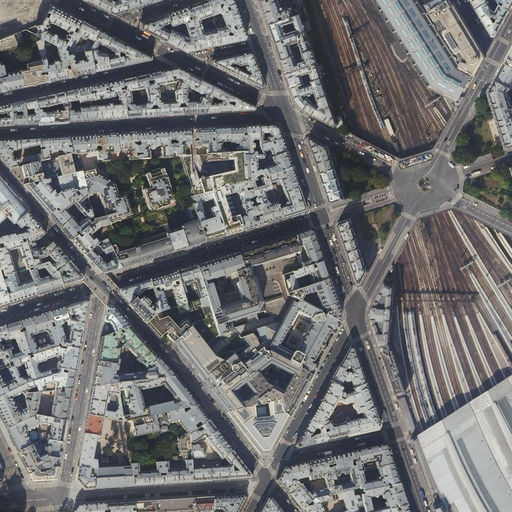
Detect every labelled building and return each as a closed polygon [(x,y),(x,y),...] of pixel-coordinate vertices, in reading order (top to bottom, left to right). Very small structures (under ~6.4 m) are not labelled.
[(99,0),(97,6),(101,8),(108,12),(113,1),(111,0),(99,0)] [(117,0),(113,1),(108,12),(110,13),(114,15),(121,13),(128,10),(124,0),(117,0)] [(151,3),(149,0),(124,0),(128,10),(138,7),(151,3)] [(204,0),(198,2),(187,6),(194,27),(201,25),(200,20),(201,18),(212,15),(207,0),(204,0)] [(207,0),(212,15),(218,12),(222,14),(225,24),(224,27),(216,28),(220,44),(227,43),(235,41),(244,39),(246,36),(245,31),(239,14),(233,0),(207,0)] [(303,0),(280,0),(281,1),(283,0),(294,0),(297,8),(291,9),(290,7),(284,10),(283,8),(281,9),(277,0),(264,0),(261,1),(264,12),(269,25),(307,12),(303,0)] [(461,67),(426,14),(426,13),(428,12),(420,0),(372,0),(401,44),(411,60),(428,87),(437,91),(441,94),(445,96),(456,102),(456,103),(459,104),(468,88),(475,75),(461,67)] [(431,0),(424,4),(428,12),(441,4),(440,3),(441,1),(442,0),(443,3),(448,0),(431,0)] [(450,0),(448,0),(443,3),(441,4),(428,12),(426,13),(426,14),(461,67),(475,75),(483,59),(484,57),(484,56),(484,53),(483,52),(454,4),(453,4),(450,0)] [(469,0),(475,10),(490,1),(489,0),(488,0),(487,0),(469,0)] [(497,1),(496,0),(491,0),(490,1),(475,10),(481,19),(492,37),(496,37),(503,23),(510,10),(502,7),(500,5),(499,4),(495,11),(492,10),(492,9),(494,8),(492,4),(497,1)] [(511,0),(496,0),(497,1),(499,4),(500,5),(501,2),(504,4),(502,7),(510,10),(511,6),(511,0)] [(41,23),(25,29),(40,37),(44,39),(56,45),(66,50),(81,20),(64,11),(51,4),(41,23)] [(176,10),(167,13),(170,22),(171,25),(171,27),(175,28),(174,25),(178,24),(178,25),(179,24),(179,23),(182,22),(183,23),(184,23),(186,29),(194,30),(194,27),(187,6),(176,10)] [(272,33),(275,43),(313,29),(307,12),(269,25),(272,33)] [(162,25),(170,22),(167,13),(152,18),(140,22),(140,28),(151,34),(165,41),(170,31),(161,27),(162,25)] [(81,20),(66,50),(67,54),(73,53),(83,51),(89,49),(90,49),(100,29),(90,24),(81,20)] [(203,30),(201,25),(194,27),(194,30),(199,49),(209,47),(220,44),(216,28),(204,31),(203,30)] [(177,28),(175,28),(171,27),(171,29),(170,31),(165,41),(174,45),(180,48),(186,52),(191,50),(199,49),(194,30),(186,29),(188,36),(187,37),(178,32),(180,28),(177,28)] [(105,32),(100,29),(90,49),(95,49),(99,42),(100,42),(100,43),(100,44),(101,44),(102,45),(103,44),(105,45),(103,51),(105,51),(112,36),(105,32)] [(20,32),(0,39),(0,49),(7,48),(6,46),(18,44),(18,43),(22,42),(21,36),(20,32)] [(307,32),(275,43),(277,50),(281,60),(294,56),(290,45),(298,42),(302,53),(313,49),(307,32)] [(119,39),(112,36),(105,51),(118,53),(119,50),(122,52),(127,43),(119,39)] [(45,44),(44,39),(40,37),(37,42),(40,54),(41,60),(46,81),(58,79),(72,76),(70,67),(67,68),(66,64),(69,63),(67,54),(66,50),(56,45),(60,59),(57,60),(55,60),(54,61),(54,59),(52,60),(51,56),(46,57),(45,53),(46,53),(44,45),(45,44)] [(137,48),(127,43),(122,52),(126,54),(126,55),(122,56),(124,65),(133,63),(151,59),(151,55),(148,53),(144,51),(137,48)] [(411,60),(401,44),(395,48),(405,64),(407,62),(411,60)] [(511,45),(509,51),(503,62),(508,64),(509,62),(511,63),(511,45)] [(89,49),(83,51),(84,56),(85,56),(86,58),(85,60),(82,60),(82,59),(78,60),(78,61),(76,61),(74,61),(74,58),(73,53),(67,54),(69,63),(70,67),(72,76),(82,74),(94,71),(90,49),(89,49)] [(97,50),(95,49),(90,49),(94,71),(100,70),(109,68),(105,51),(103,51),(100,50),(100,52),(101,52),(101,53),(97,53),(97,50)] [(318,63),(313,49),(302,53),(305,61),(296,64),(294,56),(281,60),(283,66),(286,74),(318,63)] [(121,53),(118,53),(105,51),(109,68),(116,66),(124,65),(122,56),(121,53)] [(234,65),(235,66),(239,67),(245,66),(246,67),(245,67),(245,68),(244,68),(246,72),(246,73),(247,73),(248,73),(248,75),(239,70),(234,68),(231,74),(245,81),(261,89),(264,87),(257,69),(253,55),(249,53),(240,55),(232,57),(234,65)] [(231,66),(234,65),(232,57),(223,59),(213,61),(212,65),(222,70),(231,74),(234,68),(231,67),(231,66)] [(20,70),(23,86),(37,83),(46,81),(41,60),(38,61),(38,62),(27,65),(27,68),(20,70)] [(495,76),(494,79),(510,88),(511,89),(511,66),(508,64),(503,62),(498,71),(495,76)] [(323,77),(318,63),(286,74),(288,81),(290,88),(305,83),(309,82),(307,80),(303,81),(302,75),(310,73),(312,81),(323,77)] [(0,91),(9,89),(23,86),(20,70),(5,73),(5,72),(3,72),(1,64),(0,64),(0,91)] [(171,70),(162,72),(165,85),(167,94),(175,93),(180,91),(189,74),(181,70),(178,69),(171,70)] [(155,73),(149,75),(153,96),(159,95),(157,87),(165,85),(162,72),(155,73)] [(194,77),(189,74),(180,91),(186,92),(191,93),(194,94),(201,80),(194,77)] [(142,76),(135,78),(137,91),(145,89),(147,97),(153,96),(149,75),(142,76)] [(329,95),(323,77),(312,81),(311,81),(312,84),(306,86),(305,83),(290,88),(293,95),(295,101),(303,111),(311,101),(308,97),(305,98),(304,96),(315,93),(317,99),(329,95)] [(127,79),(121,81),(125,100),(131,99),(130,93),(137,91),(135,78),(127,79)] [(510,88),(494,79),(490,87),(487,92),(505,150),(511,147),(511,103),(511,104),(508,92),(510,88)] [(207,83),(201,80),(194,94),(194,96),(206,101),(213,86),(207,83)] [(114,82),(106,84),(109,99),(115,97),(115,96),(115,95),(117,94),(119,101),(120,101),(125,100),(121,81),(114,82)] [(100,85),(91,87),(94,101),(95,102),(100,100),(99,97),(101,97),(102,99),(103,100),(109,99),(106,84),(100,85)] [(218,89),(213,86),(206,101),(211,101),(212,98),(214,98),(214,99),(217,100),(222,91),(218,89)] [(84,89),(77,90),(79,101),(80,104),(89,102),(90,102),(94,101),(91,87),(84,89)] [(70,92),(63,93),(67,108),(70,108),(69,103),(79,101),(77,90),(70,92)] [(182,116),(180,91),(175,93),(175,103),(167,104),(168,116),(175,116),(182,116)] [(186,92),(180,91),(182,116),(189,115),(195,115),(195,103),(194,102),(194,96),(194,94),(191,93),(192,102),(187,102),(186,92)] [(228,94),(222,91),(217,100),(221,102),(220,104),(217,105),(218,113),(225,113),(231,113),(231,105),(235,97),(228,94)] [(55,95),(50,96),(52,107),(57,106),(57,107),(61,106),(60,105),(62,104),(63,109),(67,108),(63,93),(55,95)] [(168,116),(167,104),(159,104),(159,95),(153,96),(153,106),(155,106),(156,110),(157,111),(154,111),(154,117),(161,117),(168,116)] [(317,99),(319,104),(318,106),(311,101),(303,111),(326,123),(340,130),(342,127),(339,119),(337,119),(329,95),(317,99)] [(43,97),(35,99),(38,112),(42,111),(41,109),(52,107),(50,96),(43,97)] [(153,106),(153,96),(147,97),(147,101),(146,101),(145,102),(145,105),(139,105),(140,118),(147,118),(154,117),(154,111),(153,106)] [(207,114),(206,101),(194,96),(194,102),(198,102),(197,103),(195,103),(195,115),(200,114),(207,114)] [(245,102),(235,97),(231,105),(231,113),(241,112),(254,111),(256,107),(245,102)] [(30,100),(23,102),(25,113),(26,116),(29,116),(28,110),(32,110),(32,111),(34,111),(34,112),(38,112),(35,99),(30,100)] [(131,99),(125,100),(126,119),(132,119),(140,118),(139,105),(131,106),(131,99)] [(126,119),(125,100),(120,101),(120,104),(119,105),(112,106),(112,104),(111,104),(109,104),(108,105),(108,106),(95,107),(96,121),(111,120),(126,119)] [(211,101),(206,101),(207,114),(211,114),(218,113),(217,105),(217,101),(211,101)] [(17,103),(9,104),(12,115),(15,115),(16,113),(19,113),(21,112),(22,114),(25,113),(23,102),(17,103)] [(4,106),(0,106),(0,115),(7,114),(7,115),(7,116),(7,117),(8,118),(0,118),(0,126),(5,127),(12,126),(12,115),(9,104),(4,106)] [(80,109),(80,111),(81,122),(89,122),(96,121),(95,107),(89,107),(88,108),(80,109)] [(67,123),(67,108),(63,109),(63,112),(53,113),(53,124),(60,123),(67,123)] [(70,108),(67,108),(67,123),(74,123),(81,122),(80,111),(70,112),(70,108)] [(42,111),(38,112),(39,125),(46,124),(53,124),(53,113),(42,114),(42,111)] [(26,116),(25,113),(22,114),(21,112),(19,113),(20,116),(16,117),(15,116),(15,115),(12,115),(12,126),(19,126),(26,125),(26,116)] [(39,125),(38,112),(34,112),(34,115),(29,116),(26,116),(26,125),(32,125),(39,125)] [(281,139),(278,129),(273,125),(258,126),(258,141),(259,146),(281,139)] [(251,126),(245,127),(246,152),(249,183),(254,181),(260,179),(267,177),(264,169),(265,169),(265,168),(264,164),(263,161),(261,154),(259,154),(259,155),(255,155),(255,154),(255,152),(253,150),(254,149),(254,145),(253,144),(252,144),(252,142),(254,141),(258,141),(258,126),(251,126)] [(246,152),(245,127),(237,127),(229,128),(230,142),(230,150),(230,153),(234,153),(234,148),(233,147),(232,147),(232,144),(238,143),(238,147),(237,147),(236,149),(236,152),(246,152)] [(220,128),(213,129),(214,152),(218,151),(218,154),(226,153),(226,150),(225,149),(221,149),(221,145),(222,142),(230,142),(229,128),(220,128)] [(214,154),(214,152),(213,129),(204,129),(195,130),(196,148),(201,148),(200,146),(207,146),(207,149),(206,150),(206,154),(214,154)] [(181,131),(171,131),(173,156),(176,156),(184,156),(184,147),(183,146),(183,144),(185,144),(187,145),(187,147),(190,147),(189,130),(181,131)] [(173,156),(171,131),(163,132),(153,132),(155,149),(155,159),(173,158),(173,156)] [(144,133),(135,134),(136,143),(136,144),(139,144),(140,146),(137,146),(137,147),(138,154),(142,154),(142,156),(138,156),(138,160),(139,160),(150,159),(150,152),(148,151),(148,149),(150,149),(151,149),(154,149),(155,149),(153,132),(144,133)] [(126,134),(116,135),(118,150),(122,150),(122,152),(128,152),(128,160),(138,160),(138,156),(138,154),(137,147),(136,147),(133,145),(133,143),(136,143),(135,134),(126,134)] [(106,135),(94,136),(96,147),(101,147),(101,151),(96,151),(96,153),(97,159),(100,159),(100,160),(102,160),(102,162),(119,161),(119,159),(118,150),(116,135),(106,135)] [(315,160),(320,174),(336,168),(329,145),(322,141),(310,135),(307,138),(308,138),(314,156),(315,160)] [(85,154),(96,153),(96,151),(96,147),(94,136),(86,137),(82,137),(77,137),(68,138),(69,145),(70,148),(71,154),(78,154),(85,154)] [(52,139),(40,139),(40,145),(40,148),(44,148),(44,150),(40,151),(40,154),(42,161),(49,159),(49,152),(52,152),(53,152),(56,152),(56,151),(60,151),(62,153),(63,156),(71,154),(70,148),(66,149),(65,146),(69,145),(68,138),(52,139)] [(26,140),(16,141),(16,151),(40,145),(40,139),(26,140)] [(286,153),(284,146),(281,139),(259,146),(261,154),(263,161),(265,160),(264,155),(263,153),(270,150),(271,154),(270,155),(270,156),(268,157),(269,159),(271,158),(286,153)] [(10,169),(18,167),(17,163),(19,163),(19,159),(13,160),(11,153),(12,153),(12,152),(12,151),(16,151),(16,141),(4,142),(0,141),(0,156),(1,158),(10,169)] [(204,194),(211,192),(229,188),(247,184),(249,183),(246,152),(236,152),(234,153),(230,153),(227,153),(226,153),(218,154),(214,154),(206,154),(199,155),(201,162),(226,161),(227,173),(203,179),(203,178),(202,178),(199,178),(199,179),(204,194)] [(289,161),(286,153),(271,158),(274,166),(272,167),(272,166),(265,168),(265,169),(264,169),(267,177),(280,172),(283,171),(291,168),(289,161)] [(76,173),(71,154),(63,156),(59,157),(53,158),(49,159),(42,161),(30,164),(21,166),(23,175),(24,178),(27,178),(29,184),(76,173)] [(30,164),(42,161),(40,154),(23,158),(24,163),(30,162),(30,164)] [(191,197),(204,194),(199,179),(191,156),(191,155),(188,155),(184,156),(176,156),(190,197),(191,197)] [(295,179),(291,168),(283,171),(284,174),(281,175),(280,172),(267,177),(269,184),(279,181),(284,194),(299,189),(295,179)] [(329,202),(332,203),(338,202),(346,199),(336,168),(320,174),(325,188),(329,202)] [(115,221),(132,217),(127,197),(125,198),(121,199),(121,198),(119,198),(118,194),(119,193),(119,190),(117,190),(116,186),(118,186),(117,184),(116,183),(116,184),(114,183),(114,182),(111,181),(110,181),(106,179),(107,178),(104,177),(103,177),(101,176),(101,175),(100,175),(95,176),(94,171),(82,174),(86,189),(87,195),(100,193),(101,198),(100,198),(102,205),(103,209),(105,217),(106,217),(110,224),(115,223),(115,221)] [(168,209),(168,207),(175,206),(172,194),(171,194),(170,188),(171,187),(169,177),(168,178),(167,172),(164,173),(164,171),(151,174),(152,180),(150,181),(150,185),(151,185),(152,189),(151,189),(151,191),(147,192),(147,191),(144,191),(149,211),(156,210),(156,212),(168,209)] [(82,172),(76,173),(29,184),(24,185),(33,197),(42,207),(49,215),(55,210),(57,208),(68,198),(71,196),(77,191),(86,189),(82,174),(82,172)] [(269,184),(267,177),(260,179),(262,185),(256,187),(254,181),(249,183),(247,184),(252,198),(256,196),(256,198),(255,199),(255,200),(255,201),(255,202),(255,203),(256,204),(257,204),(258,204),(259,206),(254,207),(257,216),(258,219),(260,226),(271,222),(282,219),(278,208),(276,203),(270,205),(267,203),(264,195),(265,192),(271,190),(270,187),(269,184)] [(0,179),(0,221),(6,216),(7,215),(8,215),(8,216),(15,223),(28,212),(22,205),(11,192),(1,181),(0,179)] [(252,198),(247,184),(229,188),(231,194),(235,193),(238,194),(242,204),(241,205),(242,209),(243,209),(244,213),(244,216),(238,218),(242,231),(251,229),(260,226),(258,219),(254,219),(254,217),(257,216),(254,207),(254,206),(252,207),(251,206),(250,205),(251,205),(251,204),(251,203),(250,203),(250,202),(249,203),(248,199),(252,198)] [(270,187),(271,190),(274,197),(277,196),(282,195),(280,190),(278,191),(277,190),(276,190),(275,185),(270,187)] [(231,194),(229,188),(211,192),(213,199),(216,207),(225,237),(233,234),(242,231),(238,218),(238,217),(234,218),(233,218),(233,219),(233,220),(230,221),(223,197),(231,194)] [(57,212),(55,210),(49,215),(54,221),(60,228),(72,217),(69,214),(66,210),(73,204),(79,211),(84,208),(80,203),(87,197),(87,195),(86,189),(77,191),(79,193),(73,198),(71,196),(68,198),(57,208),(59,211),(57,212)] [(302,199),(299,189),(284,194),(287,204),(278,208),(282,219),(293,215),(304,212),(305,209),(305,207),(303,201),(302,199)] [(213,199),(211,192),(204,194),(191,197),(193,204),(193,205),(194,207),(205,243),(215,240),(225,237),(216,207),(211,208),(211,209),(210,209),(210,211),(212,217),(206,219),(201,203),(213,199)] [(180,251),(205,243),(194,207),(189,208),(188,208),(187,211),(190,219),(192,220),(193,220),(193,222),(182,226),(182,229),(171,232),(170,232),(170,233),(166,234),(165,234),(165,235),(166,235),(167,239),(119,254),(118,251),(114,245),(110,247),(112,251),(116,258),(121,269),(180,251)] [(91,224),(88,220),(92,217),(90,208),(86,211),(84,208),(79,211),(86,219),(84,221),(79,224),(78,225),(75,222),(75,221),(72,217),(60,228),(65,233),(71,241),(78,235),(79,234),(90,224),(91,224)] [(28,212),(15,223),(20,228),(21,228),(25,225),(28,229),(26,231),(26,233),(16,235),(16,234),(15,234),(0,237),(0,236),(0,244),(25,239),(41,228),(35,221),(28,212)] [(93,222),(91,224),(90,224),(79,234),(81,236),(80,236),(78,235),(71,241),(76,246),(84,256),(98,245),(99,243),(95,238),(94,239),(91,235),(100,227),(110,225),(110,224),(106,217),(105,217),(92,220),(93,222)] [(365,276),(368,271),(364,256),(352,217),(344,219),(339,221),(337,224),(342,240),(351,266),(357,284),(361,284),(365,276)] [(46,233),(41,228),(25,239),(32,261),(39,259),(46,257),(48,255),(57,247),(52,240),(43,248),(39,249),(35,248),(34,243),(33,243),(33,242),(46,233)] [(294,235),(297,248),(303,246),(308,261),(301,263),(302,267),(303,269),(312,265),(311,263),(313,262),(314,265),(323,261),(318,247),(313,232),(310,230),(294,235)] [(299,252),(297,248),(294,235),(275,241),(253,247),(244,250),(238,252),(243,270),(249,268),(296,253),(299,252)] [(9,251),(20,248),(26,270),(29,269),(41,265),(39,259),(32,261),(25,239),(0,244),(0,273),(1,277),(15,273),(9,251)] [(110,247),(109,244),(107,239),(101,242),(103,244),(99,247),(98,245),(84,256),(91,264),(100,274),(104,274),(121,269),(116,258),(112,259),(112,260),(113,262),(112,263),(112,262),(111,262),(110,262),(110,261),(106,265),(102,261),(102,260),(101,260),(100,258),(99,258),(98,256),(99,257),(104,255),(105,254),(105,255),(112,251),(110,247)] [(57,247),(48,255),(52,259),(48,263),(57,273),(58,273),(61,270),(70,261),(63,253),(57,247)] [(216,259),(196,265),(206,297),(211,312),(212,316),(218,335),(224,333),(230,331),(227,322),(235,319),(236,321),(257,315),(257,313),(262,302),(254,277),(253,277),(252,277),(249,268),(243,270),(238,252),(216,259)] [(58,273),(59,277),(62,287),(71,285),(82,281),(83,277),(77,270),(70,261),(61,270),(58,273)] [(314,265),(312,265),(303,269),(283,275),(288,294),(291,292),(299,290),(295,279),(309,274),(311,281),(309,282),(311,286),(318,283),(321,282),(329,279),(327,272),(323,261),(314,265)] [(57,273),(48,263),(41,265),(29,269),(32,279),(37,295),(49,291),(62,287),(59,277),(58,273),(57,273)] [(187,268),(176,272),(186,303),(188,303),(184,288),(185,286),(185,285),(186,285),(186,286),(188,286),(188,284),(189,285),(193,283),(195,284),(200,299),(206,297),(196,265),(187,268)] [(177,306),(186,303),(176,272),(163,275),(150,280),(153,292),(157,302),(160,312),(165,310),(167,310),(168,309),(163,292),(172,289),(177,306)] [(0,273),(0,306),(10,304),(7,295),(4,296),(4,293),(6,293),(5,288),(1,277),(0,273)] [(15,273),(1,277),(5,288),(7,287),(9,292),(6,293),(7,295),(10,304),(23,300),(37,295),(32,279),(19,284),(15,273)] [(322,309),(324,308),(326,313),(325,315),(327,316),(330,318),(331,316),(333,315),(335,318),(333,320),(340,323),(341,312),(339,308),(333,291),(329,279),(321,282),(322,285),(319,286),(318,283),(311,286),(299,290),(291,292),(292,294),(290,296),(298,300),(300,301),(303,296),(316,292),(320,305),(316,310),(320,312),(322,309)] [(153,292),(150,280),(137,284),(119,289),(118,293),(129,305),(135,299),(138,301),(143,297),(146,294),(153,292)] [(382,355),(395,395),(405,392),(405,391),(399,371),(400,371),(400,370),(392,347),(392,346),(391,347),(389,341),(391,319),(391,315),(392,315),(392,311),(392,307),(392,306),(394,285),(384,280),(375,296),(370,305),(369,317),(372,327),(382,355)] [(151,305),(143,297),(138,301),(135,299),(129,305),(137,314),(146,323),(156,314),(160,312),(157,302),(154,302),(154,304),(155,307),(153,309),(150,305),(151,305)] [(186,303),(177,306),(179,312),(188,310),(188,312),(197,309),(196,307),(200,305),(205,318),(206,318),(212,316),(211,312),(206,297),(200,299),(188,303),(186,303)] [(88,302),(85,300),(74,303),(64,306),(69,322),(84,324),(86,314),(88,302)] [(292,302),(268,346),(272,348),(272,350),(271,349),(267,352),(296,368),(311,377),(313,372),(318,364),(314,362),(320,350),(324,352),(327,347),(323,344),(330,332),(334,334),(340,323),(333,320),(330,318),(327,316),(325,321),(323,320),(322,320),(321,321),(320,320),(322,319),(321,315),(319,316),(318,315),(320,312),(316,310),(300,301),(298,300),(296,304),(292,302)] [(57,309),(50,311),(58,339),(64,337),(61,325),(62,325),(61,323),(67,321),(68,325),(69,322),(64,306),(57,309)] [(103,327),(101,338),(121,330),(129,326),(124,321),(117,313),(110,306),(106,307),(105,316),(103,327)] [(182,320),(175,326),(166,316),(165,310),(160,312),(156,314),(146,323),(159,338),(165,332),(167,334),(166,335),(168,337),(173,342),(192,324),(187,319),(182,320)] [(50,311),(42,313),(28,318),(19,321),(29,353),(30,356),(43,352),(61,346),(58,339),(50,311)] [(276,401),(278,401),(278,402),(282,414),(289,417),(300,398),(309,381),(311,377),(296,368),(267,352),(266,351),(265,353),(262,351),(260,344),(258,339),(256,340),(251,334),(244,337),(241,338),(246,346),(248,344),(249,346),(235,357),(233,354),(224,361),(213,356),(208,349),(221,339),(218,335),(212,316),(206,318),(205,318),(195,321),(192,324),(173,342),(174,344),(182,354),(192,368),(195,370),(200,378),(217,399),(227,412),(252,406),(256,406),(258,405),(260,405),(266,403),(268,403),(276,401)] [(12,323),(4,325),(9,340),(13,339),(15,339),(19,353),(11,355),(10,349),(1,352),(7,363),(17,360),(27,357),(26,354),(29,353),(19,321),(12,323)] [(83,331),(84,324),(69,322),(68,325),(71,326),(70,330),(70,331),(83,334),(83,331)] [(0,326),(0,342),(1,342),(0,341),(3,341),(4,341),(5,343),(9,342),(9,340),(4,325),(0,326)] [(125,338),(121,342),(124,344),(122,345),(126,349),(127,348),(132,353),(144,342),(137,334),(129,326),(121,330),(124,332),(122,334),(125,338)] [(70,331),(70,330),(67,330),(67,333),(70,333),(68,341),(65,340),(64,337),(58,339),(61,346),(80,350),(81,342),(83,334),(70,331)] [(101,338),(99,348),(97,361),(117,365),(120,349),(118,349),(119,341),(121,341),(121,342),(125,338),(122,334),(124,332),(121,330),(101,338)] [(11,349),(9,342),(5,343),(4,343),(5,345),(2,346),(2,345),(1,345),(0,345),(0,352),(1,352),(10,349),(11,349)] [(144,342),(132,353),(137,358),(136,359),(139,363),(141,362),(145,367),(158,358),(151,350),(144,342)] [(78,362),(80,350),(61,346),(43,352),(46,360),(57,356),(58,362),(57,369),(76,372),(78,362)] [(360,368),(357,361),(353,350),(352,347),(349,346),(342,359),(337,367),(343,370),(344,370),(344,369),(346,366),(346,368),(348,368),(348,367),(349,366),(350,366),(350,365),(350,367),(350,368),(350,369),(351,371),(360,368)] [(0,352),(0,369),(9,367),(7,363),(1,352),(0,352)] [(46,360),(43,352),(30,356),(27,357),(17,360),(19,365),(24,363),(25,369),(24,369),(26,374),(27,374),(28,377),(23,378),(25,384),(30,394),(35,393),(33,388),(30,382),(51,376),(49,371),(49,370),(41,372),(41,373),(40,372),(39,372),(38,371),(38,370),(37,367),(37,366),(36,366),(36,365),(36,364),(37,364),(37,363),(46,361),(46,360)] [(165,365),(158,358),(145,367),(146,368),(141,372),(142,381),(176,377),(165,365)] [(7,363),(9,367),(0,369),(0,396),(14,390),(25,384),(23,378),(19,365),(17,360),(7,363)] [(116,371),(117,365),(97,361),(95,372),(92,386),(116,384),(117,384),(142,381),(141,372),(122,373),(121,373),(121,372),(116,371)] [(511,511),(511,362),(423,430),(418,433),(416,435),(416,436),(414,435),(412,436),(410,438),(411,440),(433,505),(435,511),(511,511)] [(347,372),(344,370),(343,370),(337,367),(334,374),(330,382),(340,387),(344,380),(344,381),(345,381),(345,382),(346,382),(347,382),(348,382),(349,382),(350,381),(350,380),(353,388),(365,384),(363,376),(360,368),(351,371),(349,372),(347,372)] [(57,369),(49,371),(51,376),(30,382),(33,388),(35,393),(41,392),(45,392),(44,387),(44,386),(52,383),(55,384),(54,391),(55,391),(73,389),(74,381),(76,372),(57,369)] [(119,395),(124,394),(127,404),(121,405),(123,421),(124,422),(132,420),(198,405),(190,395),(181,383),(176,377),(142,381),(117,384),(118,386),(119,391),(119,395)] [(342,388),(340,387),(330,382),(315,409),(309,419),(323,427),(328,422),(327,420),(330,414),(332,415),(334,412),(332,411),(333,408),(333,409),(334,408),(333,408),(338,400),(339,400),(339,399),(340,400),(339,401),(343,403),(344,394),(341,392),(341,391),(342,388)] [(31,417),(27,408),(18,412),(11,398),(17,395),(24,392),(24,394),(25,394),(30,394),(25,384),(14,390),(0,396),(0,416),(6,429),(21,423),(26,420),(31,417)] [(115,385),(116,384),(92,386),(90,400),(87,415),(103,417),(118,420),(123,421),(121,405),(118,405),(118,406),(117,407),(116,408),(115,409),(113,410),(111,411),(111,412),(105,411),(108,393),(119,395),(119,391),(118,386),(115,385)] [(370,397),(365,384),(353,388),(352,389),(353,392),(345,395),(344,394),(343,403),(346,405),(353,402),(357,415),(362,413),(363,417),(344,422),(347,437),(360,434),(378,430),(380,426),(376,417),(370,397)] [(70,405),(73,389),(55,391),(50,418),(67,421),(70,405)] [(35,415),(37,416),(48,418),(48,414),(48,413),(48,411),(41,410),(41,412),(40,413),(39,415),(37,414),(41,392),(35,393),(30,394),(25,394),(27,408),(31,417),(33,417),(35,415)] [(397,400),(402,413),(408,430),(415,428),(405,397),(404,397),(397,399),(397,400)] [(268,403),(266,403),(266,415),(253,416),(252,406),(227,412),(260,454),(270,454),(289,417),(282,414),(278,402),(278,401),(276,401),(268,403)] [(178,439),(183,438),(184,460),(185,460),(185,461),(191,460),(191,458),(190,443),(189,435),(195,430),(199,427),(209,419),(203,412),(198,405),(166,412),(167,416),(165,417),(164,413),(148,417),(149,419),(146,420),(145,417),(132,420),(134,430),(130,431),(130,433),(134,432),(135,436),(159,430),(160,433),(170,431),(172,440),(173,440),(173,441),(179,440),(178,439)] [(48,418),(37,416),(35,415),(36,420),(37,424),(42,423),(51,425),(49,435),(46,434),(46,433),(42,432),(41,433),(39,433),(41,441),(44,439),(63,443),(65,431),(67,421),(50,418),(48,418)] [(103,417),(87,415),(86,424),(83,438),(78,466),(91,468),(93,469),(94,476),(95,489),(108,488),(125,487),(134,486),(131,466),(97,468),(97,460),(93,459),(97,436),(100,436),(99,436),(100,435),(101,435),(101,433),(100,433),(103,417)] [(35,420),(33,417),(31,417),(26,420),(27,423),(21,426),(21,424),(21,423),(6,429),(12,441),(17,452),(32,445),(26,432),(38,426),(37,424),(36,420),(35,420)] [(213,425),(209,419),(199,427),(201,431),(195,430),(189,435),(190,443),(194,442),(195,442),(203,435),(206,439),(217,430),(213,425)] [(323,427),(309,419),(306,425),(303,430),(311,435),(314,429),(315,428),(316,429),(316,430),(317,431),(323,427)] [(124,422),(123,421),(118,420),(124,459),(126,459),(127,465),(130,465),(130,464),(124,422)] [(330,421),(328,422),(323,427),(324,429),(327,428),(328,432),(324,433),(326,442),(336,439),(347,437),(344,422),(333,425),(330,421)] [(324,433),(324,429),(323,427),(317,431),(318,432),(319,432),(320,434),(318,435),(312,436),(314,444),(317,444),(322,443),(326,442),(324,433)] [(225,440),(217,430),(206,439),(221,458),(223,457),(232,450),(225,440)] [(301,435),(303,431),(302,430),(294,444),(296,445),(301,435)] [(303,430),(303,431),(301,435),(296,445),(295,445),(297,448),(308,446),(314,444),(312,436),(312,437),(311,435),(310,436),(311,437),(309,438),(309,437),(308,437),(311,435),(303,430)] [(62,450),(63,443),(44,439),(41,441),(34,444),(41,458),(47,456),(53,457),(51,465),(50,466),(50,468),(59,467),(59,464),(62,450)] [(195,445),(194,442),(190,443),(191,458),(204,457),(206,454),(199,444),(195,445)] [(34,444),(32,445),(17,452),(19,457),(25,469),(28,475),(38,469),(39,469),(49,468),(50,468),(50,466),(51,465),(53,457),(47,456),(41,458),(34,444)] [(242,463),(232,450),(223,457),(229,465),(227,465),(228,480),(238,480),(251,479),(252,476),(242,463)] [(340,454),(329,456),(333,477),(338,476),(338,474),(347,472),(348,474),(348,473),(350,483),(335,486),(337,493),(352,489),(356,489),(359,488),(356,472),(352,451),(340,454)] [(318,459),(305,462),(309,480),(323,477),(326,487),(325,488),(312,491),(313,493),(314,497),(314,498),(325,495),(337,493),(335,486),(333,477),(329,456),(318,459)] [(191,461),(191,460),(185,461),(185,469),(169,470),(168,461),(162,462),(162,484),(179,483),(192,483),(191,468),(191,466),(191,461)] [(130,464),(130,465),(131,466),(134,486),(140,486),(154,485),(162,484),(162,462),(155,462),(156,471),(139,472),(138,463),(130,464)] [(309,482),(309,480),(305,462),(283,467),(280,473),(276,481),(279,485),(287,495),(299,485),(295,481),(296,479),(302,478),(303,483),(309,482)] [(203,467),(191,468),(192,483),(211,481),(228,480),(227,465),(219,466),(219,465),(217,465),(217,466),(205,467),(205,466),(203,466),(203,467)] [(395,471),(393,465),(377,468),(379,477),(378,477),(377,478),(377,479),(364,482),(361,471),(356,472),(359,488),(360,492),(386,486),(385,484),(389,483),(390,486),(399,484),(395,471)] [(91,468),(78,466),(77,473),(76,480),(84,489),(89,489),(95,489),(94,476),(92,476),(92,474),(90,474),(91,468)] [(58,474),(59,467),(50,468),(49,468),(49,470),(39,471),(38,469),(28,475),(29,477),(31,482),(44,482),(56,481),(58,474)] [(301,484),(299,485),(287,495),(293,501),(299,510),(313,498),(314,497),(313,493),(310,495),(301,484)] [(363,511),(372,511),(378,511),(407,505),(403,493),(399,484),(390,486),(386,486),(360,492),(363,507),(363,511)] [(359,488),(356,489),(358,495),(357,495),(353,496),(352,489),(337,493),(339,498),(341,499),(343,499),(346,510),(343,511),(342,511),(363,511),(358,511),(356,511),(356,509),(358,509),(358,508),(363,507),(360,492),(359,488)] [(213,496),(213,509),(220,508),(221,511),(222,510),(223,511),(237,511),(246,498),(243,495),(225,496),(213,496)] [(314,498),(314,497),(313,498),(299,510),(301,511),(322,511),(321,507),(320,503),(321,502),(321,501),(322,503),(325,502),(326,501),(326,500),(325,495),(314,498)] [(199,497),(193,498),(193,511),(212,511),(213,509),(213,496),(199,497)] [(282,511),(276,505),(271,497),(267,498),(262,507),(259,511),(282,511)] [(193,511),(193,498),(180,499),(147,501),(135,501),(134,511),(193,511)] [(121,502),(106,503),(106,511),(134,511),(135,501),(121,502)] [(106,511),(106,503),(88,504),(79,505),(73,511),(106,511)]
